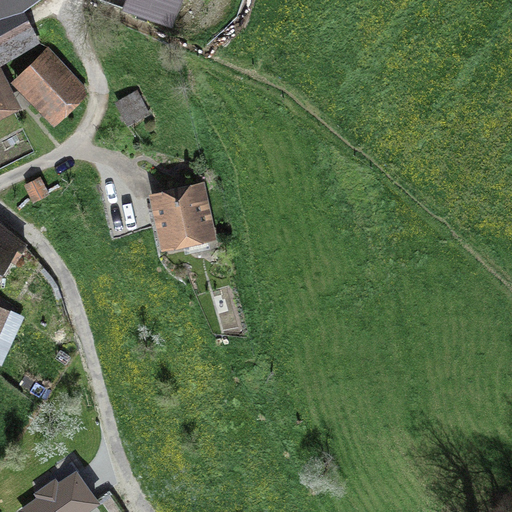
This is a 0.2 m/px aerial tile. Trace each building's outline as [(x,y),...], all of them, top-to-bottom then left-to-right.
[(0,0),(0,109),(16,102),(0,71),(0,57),(33,41),(21,15),(33,0),(0,0)] [(127,0),(124,9),(172,27),(182,0),(127,0)] [(87,91),(47,50),(18,79),(58,120),(87,91)] [(148,119),(135,96),(117,107),(130,130),(148,119)] [(39,180),(26,187),(33,201),(47,194),(39,180)] [(198,189),(153,199),(165,252),(209,242),(198,189)] [(0,275),(21,243),(0,229),(0,275)] [(0,336),(13,312),(0,305),(0,336)] [(86,511),(98,504),(76,472),(58,485),(55,481),(36,495),(39,499),(20,511),(86,511)]
